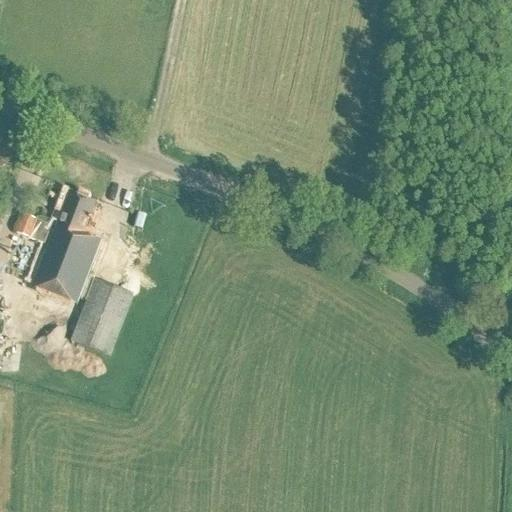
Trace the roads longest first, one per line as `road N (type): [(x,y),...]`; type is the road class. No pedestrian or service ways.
road 1 (unclassified): [(511,350),(361,249),(0,101)]
road 2 (track): [(150,157),(180,0)]
